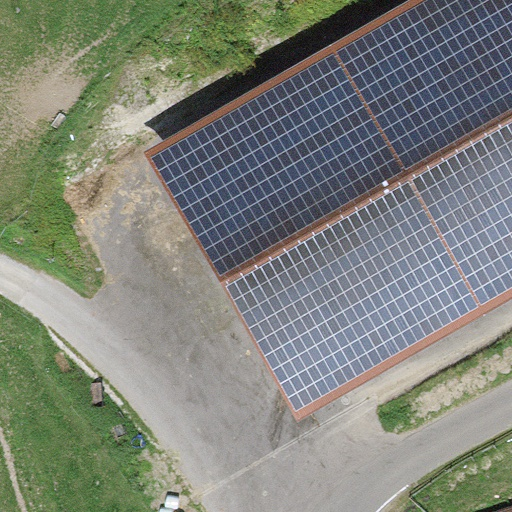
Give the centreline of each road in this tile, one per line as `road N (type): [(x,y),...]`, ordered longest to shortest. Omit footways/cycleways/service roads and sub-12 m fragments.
road 1 (track): [(0,274),(113,370),(222,511)]
road 2 (unclassified): [(511,418),(372,493),(354,511)]
